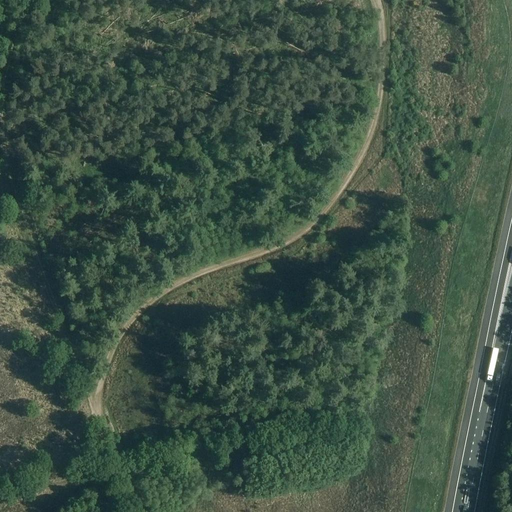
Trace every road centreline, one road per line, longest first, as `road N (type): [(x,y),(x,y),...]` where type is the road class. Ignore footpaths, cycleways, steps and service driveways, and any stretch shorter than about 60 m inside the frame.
road 1 (track): [(99,415),(106,361),(140,308),(181,280),(300,234),(342,187),(376,103),(376,0)]
road 2 (track): [(6,62),(5,159),(134,511)]
road 3 (motorway): [(511,233),(475,409),(482,434)]
road 4 (motorway): [(511,300),(482,434)]
